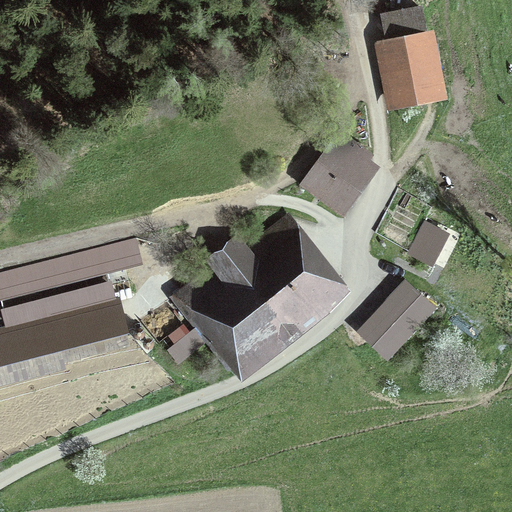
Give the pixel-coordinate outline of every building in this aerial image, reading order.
[(439,95),(423,10),(389,16),(393,42),(384,44),(395,103),(439,95)] [(341,134),(310,178),(345,203),(368,170),(362,166),(370,154),(341,134)] [(210,299),(190,316),(228,364),(245,355),(330,288),(278,222),(243,248),(235,238),(209,259),(213,264),(194,280),(210,299)] [(409,252),(427,261),(437,241),(419,232),(409,252)] [(99,243),(0,268),(0,290),(8,322),(113,295),(99,243)] [(387,351),(428,308),(406,287),(365,331),(387,351)] [(62,357),(125,341),(114,300),(51,316),(62,357)] [(186,318),(164,338),(184,360),(206,339),(186,318)]
